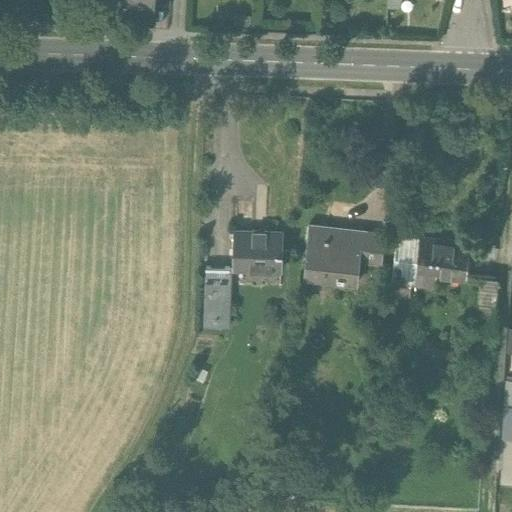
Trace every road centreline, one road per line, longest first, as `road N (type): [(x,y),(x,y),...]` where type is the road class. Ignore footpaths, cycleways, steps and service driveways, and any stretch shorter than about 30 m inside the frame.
road 1 (secondary): [(0,54),(469,71)]
road 2 (track): [(113,511),(185,338),(197,61)]
road 3 (track): [(511,169),(486,511)]
